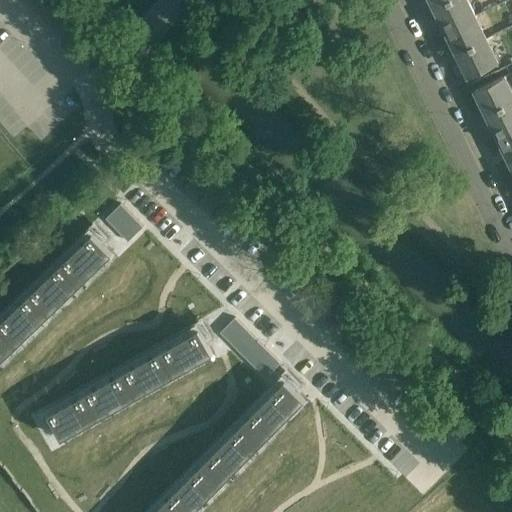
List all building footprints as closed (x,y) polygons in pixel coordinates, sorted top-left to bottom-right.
[(467,0),(447,0),(433,7),(445,30),(475,15),(467,0)] [(445,30),(456,53),(486,38),(475,15),(445,30)] [(486,38),(456,53),(468,77),(498,62),(486,38)] [(474,90),(486,113),(511,100),(511,71),(504,75),(474,90)] [(511,100),(486,113),(497,137),(511,129),(511,100)] [(508,160),(511,157),(511,129),(497,137),(508,160)] [(121,203),(106,218),(128,241),(143,226),(121,203)] [(92,231),(0,319),(0,359),(112,252),(92,231)] [(280,362),(235,317),(220,332),(265,377),(280,362)] [(199,327),(48,412),(62,437),(213,352),(199,327)] [(284,378),(150,511),(190,511),(304,398),(284,378)]
